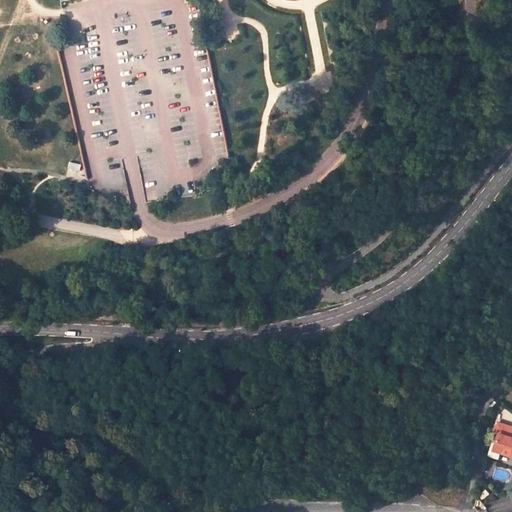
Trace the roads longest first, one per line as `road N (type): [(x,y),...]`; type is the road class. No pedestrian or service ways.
road 1 (tertiary): [(116,333),(208,340),(304,325),(375,301),(431,261),(511,165)]
road 2 (residential): [(168,511),(126,454),(80,437),(38,436),(8,413),(6,391),(17,367),(40,353),(115,342),(116,333)]
road 3 (residential): [(429,511),(242,511)]
road 4 (track): [(463,511),(485,402),(511,375)]
